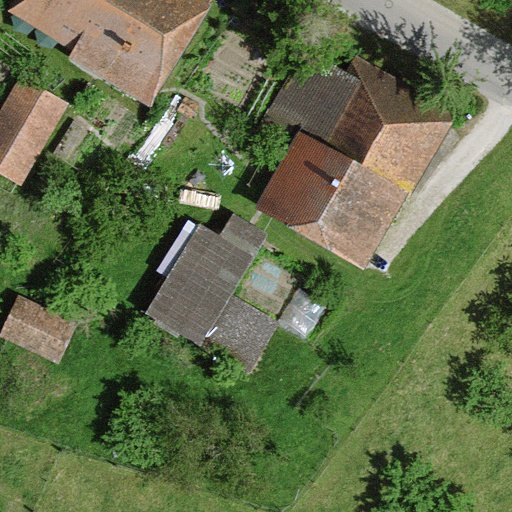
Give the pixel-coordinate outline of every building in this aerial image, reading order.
[(220,13),(197,0),(19,0),(7,21),(161,112),(220,13)] [(264,212),(373,277),(462,127),(378,78),(371,92),(310,56),(274,117),(308,138),(264,212)] [(0,124),(0,177),(27,193),(72,114),(23,85),(0,124)] [(254,264),(202,234),(152,320),(203,350),(254,264)] [(62,373),(80,331),(20,305),(1,347),(62,373)]
